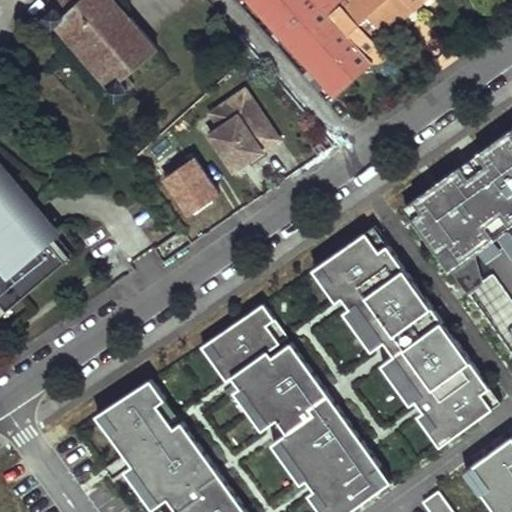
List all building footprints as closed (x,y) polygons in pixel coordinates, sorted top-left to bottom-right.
[(159,47),(117,0),(51,0),(46,5),(50,10),(48,14),(55,23),(59,21),(113,84),(109,87),(118,96),(128,84),(124,78),(132,71),(159,47)] [(251,0),(337,93),(372,61),(319,3),(321,0),(251,0)] [(321,0),(319,3),(372,61),(380,60),(386,55),(358,25),(368,15),(377,26),(406,0),(413,6),(419,0),(321,0)] [(406,0),(377,26),(384,33),(413,6),(406,0)] [(132,71),(124,78),(128,84),(136,78),(132,71)] [(239,113),(211,132),(236,169),(249,159),(253,164),(268,154),(265,148),(281,137),(247,87),(229,99),(239,113)] [(406,206),(450,268),(511,224),(511,129),(480,153),(483,157),(478,161),(475,156),(406,206)] [(199,153),(163,176),(189,216),(225,192),(199,153)] [(480,153),(475,156),(478,161),(483,157),(480,153)] [(0,302),(7,297),(13,304),(69,258),(49,235),(54,230),(0,165),(0,302)] [(511,224),(450,268),(469,295),(483,284),(484,281),(478,258),(478,253),(506,232),(510,232),(511,234),(511,224)] [(326,285),(338,301),(352,291),(399,257),(376,225),(322,263),(334,279),(326,285)] [(404,263),(399,257),(352,291),(359,301),(385,283),(381,278),(384,276),(385,277),(404,263)] [(322,263),(315,269),(326,285),(334,279),(322,263)] [(438,311),(404,263),(385,277),(384,276),(381,278),(385,283),(359,301),(353,305),(381,344),(387,340),(409,324),(413,329),(438,311)] [(265,303),(211,340),(222,355),(214,361),(228,380),(242,370),(282,342),(269,324),(277,319),(265,303)] [(381,344),(353,305),(345,311),(373,350),(381,344)] [(444,320),(438,311),(413,329),(409,324),(387,340),(397,354),(444,320)] [(293,341),(277,319),(269,324),(282,342),(242,370),(250,380),(275,362),(271,357),(293,341)] [(492,386),(444,320),(397,354),(391,358),(420,398),(426,394),(451,376),(470,402),(492,386)] [(222,355),(211,340),(203,345),(214,361),(222,355)] [(328,390),(293,341),(271,357),(275,362),(250,380),(243,385),(271,423),(278,419),(300,403),(303,408),(328,390)] [(412,404),(420,398),(391,358),(383,364),(412,404)] [(503,401),(492,386),(470,402),(451,376),(426,394),(434,404),(452,391),(474,422),(503,401)] [(153,377),(106,409),(119,427),(112,433),(127,454),(133,449),(172,421),(160,403),(167,398),(153,377)] [(264,429),(271,423),(243,385),(236,390),(264,429)] [(335,399),(328,390),(303,408),(300,403),(278,419),(287,433),(335,399)] [(439,424),(431,429),(442,445),(474,422),(452,391),(434,404),(428,409),(439,424)] [(180,415),(167,398),(160,403),(172,421),(133,449),(140,459),(168,440),(164,435),(184,420),(180,415)] [(367,444),(335,399),(287,433),(281,437),(311,478),(317,473),(342,455),(345,460),(367,444)] [(98,415),(112,433),(119,427),(106,409),(98,415)] [(431,429),(439,424),(428,409),(420,414),(431,429)] [(134,464),(162,503),(170,497),(190,482),(194,487),(219,469),(213,461),(184,420),(164,435),(168,440),(140,459),(134,464)] [(303,483),(311,478),(281,437),(274,443),(303,483)] [(511,511),(511,438),(467,471),(472,478),(481,471),(492,487),(485,492),(499,511),(511,511)] [(371,449),(367,444),(345,460),(342,455),(317,473),(324,483),(371,449)] [(349,511),(394,480),(371,449),(324,483),(318,488),(329,503),(321,508),(323,511),(349,511)] [(134,464),(127,469),(155,508),(162,503),(134,464)] [(223,474),(219,469),(194,487),(190,482),(170,497),(179,511),(205,492),(203,488),(223,474)] [(481,471),(472,478),(483,494),(485,492),(492,487),(481,471)] [(177,511),(250,511),(223,474),(203,488),(205,492),(179,511),(177,511)] [(318,488),(310,493),(321,508),(329,503),(318,488)] [(455,511),(439,490),(425,501),(432,511),(455,511)]
